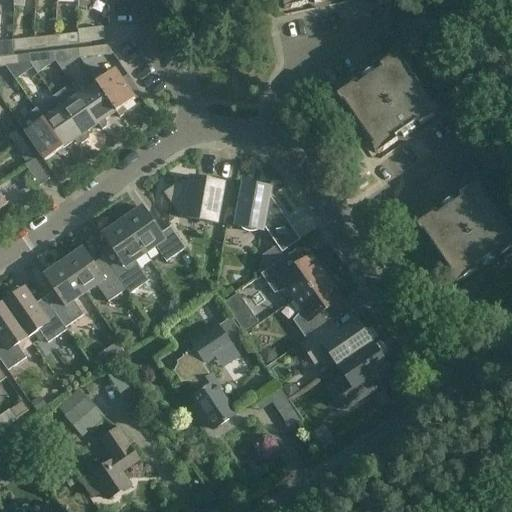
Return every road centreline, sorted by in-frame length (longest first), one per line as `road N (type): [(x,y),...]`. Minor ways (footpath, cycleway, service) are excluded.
road 1 (residential): [(198,127),(283,146),(452,392)]
road 2 (residential): [(0,256),(198,127)]
road 3 (unclassified): [(275,511),(452,392)]
road 4 (residential): [(198,127),(147,37),(149,0)]
